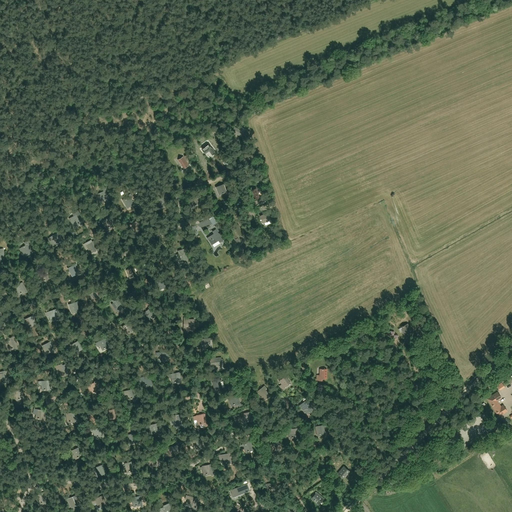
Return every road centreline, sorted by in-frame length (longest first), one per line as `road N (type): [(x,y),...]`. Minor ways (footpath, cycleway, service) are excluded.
road 1 (track): [(20,511),(32,480),(148,484),(236,439),(196,395),(113,427)]
road 2 (track): [(8,310),(106,273),(184,224),(173,192),(234,167),(248,206)]
road 3 (track): [(346,511),(511,347)]
road 4 (track): [(0,358),(17,362),(41,332),(110,320)]
road 5 (track): [(0,277),(89,231),(88,206)]
road 6 (unknown): [(175,332),(104,360),(88,357),(77,365),(80,381)]
